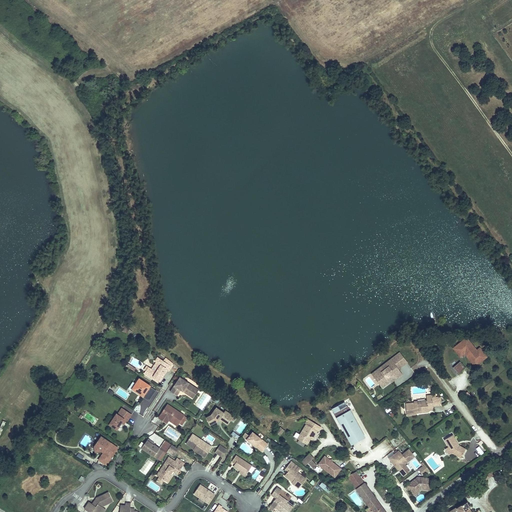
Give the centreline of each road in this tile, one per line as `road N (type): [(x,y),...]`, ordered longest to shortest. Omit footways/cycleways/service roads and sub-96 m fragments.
road 1 (residential): [(66,511),(93,475),(108,474),(157,509),(171,506),(196,473),(249,503)]
road 2 (track): [(511,152),(430,40),(433,26),(474,0)]
